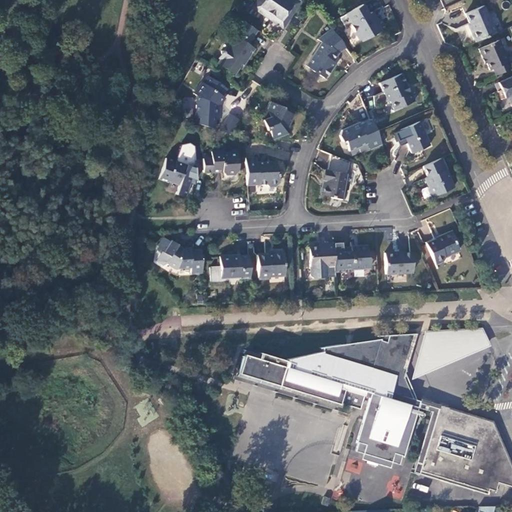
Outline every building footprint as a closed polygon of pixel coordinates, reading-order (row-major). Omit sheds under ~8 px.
[(256,0),(251,7),(263,15),(264,13),(272,19),(271,20),(282,28),(287,21),(286,14),(283,12),(285,9),(292,14),(301,1),(299,0),(256,0)] [(339,17),(345,27),(350,24),(359,40),(369,34),(372,35),(380,30),(379,28),(384,26),(379,17),(374,20),(370,13),(367,14),(362,4),(339,17)] [(469,29),(475,42),(495,33),(483,6),(465,14),(471,29),(469,29)] [(243,22),(235,34),(233,34),(229,41),(231,42),(228,47),(226,46),(218,59),(227,65),(225,69),(234,75),(239,68),(241,69),(244,64),(242,63),(247,56),(249,57),(254,49),(247,45),(257,31),(243,22)] [(321,42),(305,66),(324,78),(334,63),(332,62),(338,53),(345,47),(331,29),(317,39),(321,42)] [(478,49),(481,58),(483,57),(489,70),(492,69),(495,75),(511,68),(504,51),(503,51),(498,40),(478,49)] [(408,91),(400,74),(379,83),(387,102),(389,101),(393,110),(414,101),(409,91),(408,91)] [(215,116),(218,111),(216,109),(216,105),(220,105),(225,98),(222,96),(227,89),(207,76),(202,83),(201,82),(193,93),(196,96),(195,115),(194,123),(200,124),(214,129),(215,116)] [(511,76),(497,83),(500,90),(497,91),(501,100),(507,97),(511,107),(511,106),(511,76)] [(268,129),(272,139),(284,135),(282,130),(285,129),(287,124),(288,125),(293,114),(284,110),(282,107),(270,102),(266,109),(269,117),(262,120),(266,130),(268,129)] [(222,130),(234,133),(238,117),(226,114),(222,130)] [(375,132),(370,119),(354,126),(354,124),(341,130),(338,136),(341,142),(344,141),(348,151),(366,143),(369,149),(381,144),(375,132)] [(399,130),(403,138),(404,138),(409,151),(417,147),(420,149),(429,145),(418,121),(399,130)] [(180,145),(174,161),(165,158),(158,179),(167,182),(168,180),(178,184),(178,185),(175,194),(184,197),(190,178),(196,180),(194,146),(189,143),(180,145)] [(202,159),(202,172),(211,172),(211,173),(222,172),(224,174),(235,174),(237,171),(236,152),(221,153),(221,151),(210,151),(210,153),(210,158),(202,159)] [(346,174),(347,174),(349,162),(330,155),(327,170),(323,170),(321,181),(323,181),(321,195),(341,199),(346,174)] [(253,157),(244,158),(246,185),(266,184),(268,186),(276,186),(278,183),(278,173),(275,171),(275,164),(267,162),(255,162),(255,159),(253,157)] [(422,166),(427,177),(425,178),(428,185),(426,188),(429,195),(433,196),(453,188),(440,158),(422,166)] [(425,243),(435,265),(442,262),(444,257),(458,251),(453,242),(455,241),(451,231),(425,243)] [(154,247),(163,252),(170,241),(161,236),(154,247)] [(202,274),(200,250),(190,250),(189,248),(182,249),(177,245),(177,244),(170,240),(170,241),(163,252),(169,256),(166,262),(167,265),(173,269),(190,268),(190,275),(202,274)] [(319,246),(308,247),(310,276),(312,278),(327,277),(326,272),(334,272),(333,248),(333,243),(318,244),(319,246)] [(334,272),(342,272),(352,271),(352,270),(369,268),(369,259),(367,257),(366,246),(341,248),(333,248),(334,272)] [(270,254),(256,255),(257,278),(269,277),(269,275),(284,274),(282,251),(270,252),(270,254)] [(394,252),(383,253),(384,274),(412,273),(411,253),(395,254),(394,252)] [(231,255),(218,256),(219,277),(239,276),(239,279),(250,278),(248,256),(231,257),(231,255)] [(413,377),(491,348),(483,326),(474,330),(465,328),(455,332),(444,329),(435,332),(424,329),(413,377)] [(369,398),(356,442),(357,443),(355,451),(399,465),(401,457),(403,458),(420,401),(403,396),(402,382),(406,369),(403,368),(413,334),(388,335),(386,342),(380,340),(381,338),(322,347),(323,351),(286,360),(285,362),(259,353),(257,359),(242,355),(236,374),(341,406),(341,404),(360,409),(364,396),(369,398)] [(420,401),(403,458),(417,462),(422,464),(420,471),(488,491),(487,494),(488,494),(489,489),(496,491),(499,482),(511,486),(511,464),(493,420),(439,405),(439,407),(420,401),(421,399),(420,399),(420,401)] [(344,469),(359,475),(363,463),(348,458),(344,469)]
